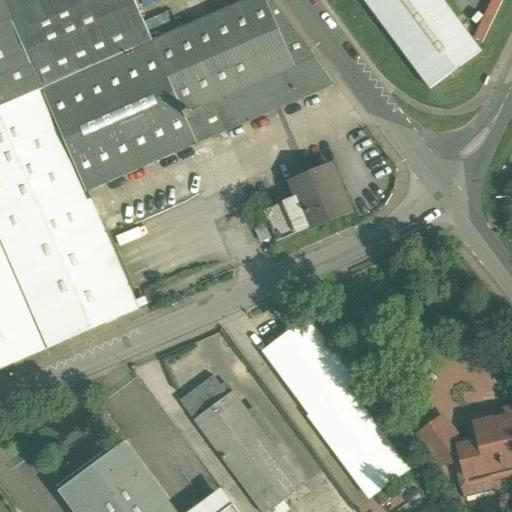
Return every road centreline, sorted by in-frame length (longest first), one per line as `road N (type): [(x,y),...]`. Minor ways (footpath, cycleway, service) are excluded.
road 1 (unclassified): [(0,403),(415,217),(444,189)]
road 2 (tertiary): [(296,0),(444,189)]
road 3 (tertiary): [(444,189),(474,162),(511,86)]
